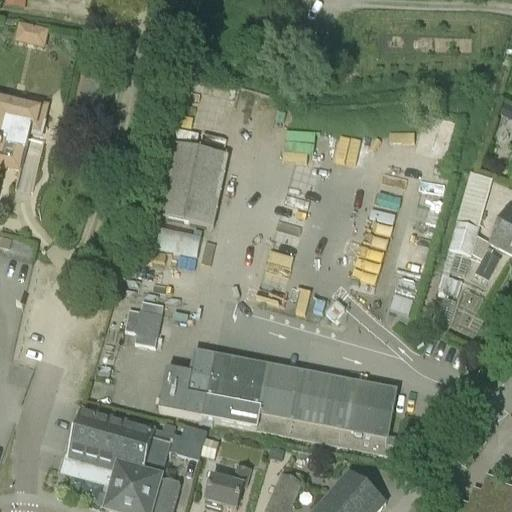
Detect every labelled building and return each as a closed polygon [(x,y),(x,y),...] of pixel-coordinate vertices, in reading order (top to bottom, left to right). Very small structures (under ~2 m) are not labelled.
[(24,12),(25,0),(3,0),(2,10),(24,12)] [(17,44),(46,50),(50,31),(22,25),(17,44)] [(83,70),(74,109),(98,115),(107,76),(83,70)] [(37,129),(42,125),(45,110),(42,109),(42,106),(28,102),(27,106),(0,99),(0,157),(3,158),(5,148),(25,153),(29,135),(32,136),(33,128),(37,129)] [(502,115),(511,120),(511,106),(507,104),(502,115)] [(213,232),(228,159),(170,147),(155,220),(213,232)] [(456,301),(461,286),(448,282),(450,277),(464,280),(469,261),(471,261),(492,184),(470,175),(438,294),(456,301)] [(511,259),(511,214),(506,211),(488,247),(511,259)] [(154,233),(150,253),(197,262),(201,242),(154,233)] [(500,263),(486,255),(474,278),(489,285),(500,263)] [(455,306),(444,302),(438,320),(449,324),(455,306)] [(134,348),(155,352),(163,311),(142,306),(140,316),(139,316),(138,316),(128,315),(124,335),(134,337),(134,338),(135,338),(134,348)] [(335,307),(325,317),(333,325),(334,324),(343,314),(335,307)] [(192,378),(168,373),(160,415),(390,460),(393,442),(387,441),(396,395),(196,357),(192,378)] [(65,476),(112,488),(105,511),(174,511),(180,492),(179,487),(161,482),(166,466),(168,456),(199,464),(200,460),(201,460),(206,443),(205,443),(207,437),(184,430),(181,441),(173,439),(175,432),(165,430),(163,436),(82,414),(65,476)] [(214,463),(218,447),(206,443),(201,460),(214,463)] [(270,451),(267,463),(281,466),(284,454),(270,451)] [(246,492),(251,475),(237,471),(233,487),(212,481),(205,508),(218,511),(221,511),(222,510),(230,511),(237,511),(243,491),(246,492)] [(382,511),(387,508),(350,475),(317,511),(382,511)] [(289,511),(302,487),(282,478),(265,511),(289,511)] [(511,511),(511,493),(489,486),(484,501),(477,499),(472,511),(466,511),(464,511),(463,511),(511,511)]
